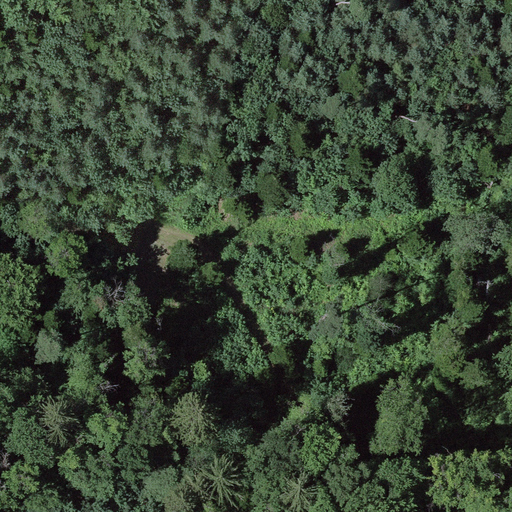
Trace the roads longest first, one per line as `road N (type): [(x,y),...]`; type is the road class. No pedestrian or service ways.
road 1 (track): [(0,237),(129,212),(171,223),(202,249),(356,511)]
road 2 (track): [(129,212),(203,156),(314,0)]
